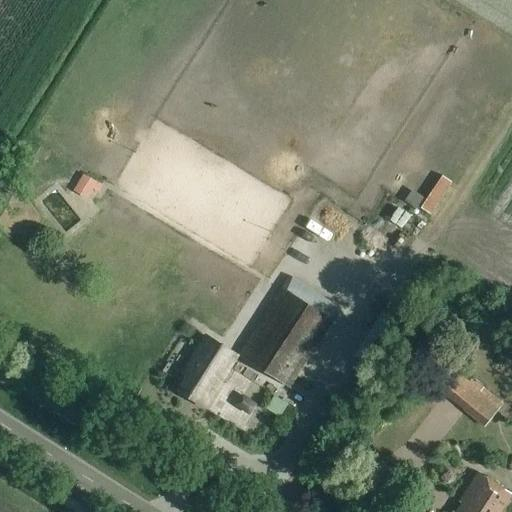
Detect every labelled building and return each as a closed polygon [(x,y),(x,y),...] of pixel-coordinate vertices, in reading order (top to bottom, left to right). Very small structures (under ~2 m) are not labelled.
[(80,182),(75,191),(88,199),(94,189),(99,192),(103,186),(84,175),(80,182)] [(289,277),(282,288),(333,321),(340,310),(289,277)] [(289,389),(333,321),(282,288),(238,356),(289,389)] [(460,344),(475,323),(469,318),(453,339),(460,344)] [(202,407),(235,355),(208,338),(185,374),(190,377),(180,393),(202,407)] [(502,404),(462,372),(457,378),(451,373),(438,390),(484,427),(502,404)] [(250,415),(257,405),(242,395),(236,405),(250,415)] [(275,395),(265,409),(279,418),(288,404),(275,395)] [(499,511),(511,495),(478,474),(459,502),(461,504),(455,511),(453,511),(499,511)]
